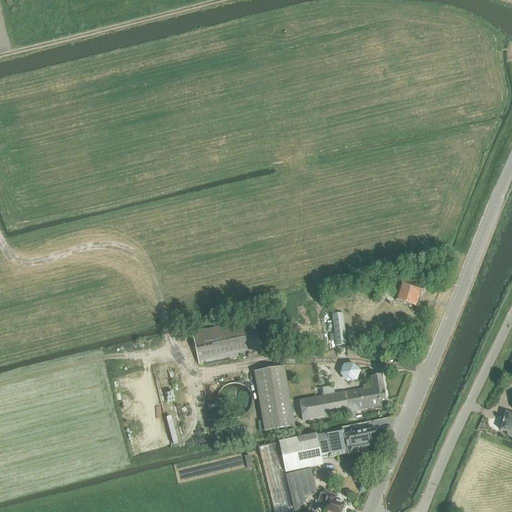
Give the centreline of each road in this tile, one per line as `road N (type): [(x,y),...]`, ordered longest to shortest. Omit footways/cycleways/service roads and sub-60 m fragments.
road 1 (secondary): [(372,511),(511,163)]
road 2 (track): [(0,385),(137,354),(195,373),(262,363)]
road 3 (track): [(0,58),(236,0)]
road 4 (residential): [(421,511),(511,314)]
